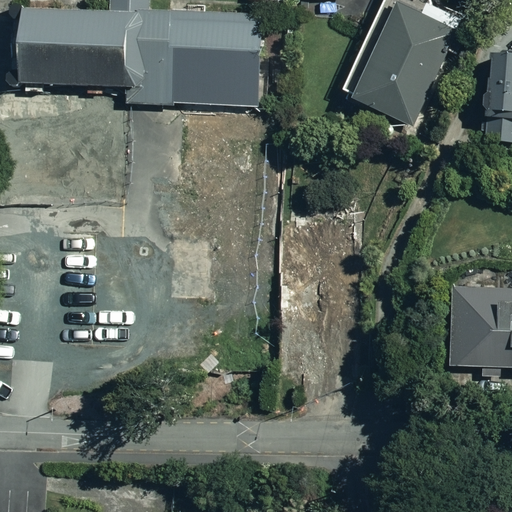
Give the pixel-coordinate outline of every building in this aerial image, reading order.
[(115,0),(115,13),(29,10),(25,6),(19,6),(14,9),(14,16),(16,20),(14,73),(10,77),(10,83),(13,88),(131,89),(131,95),(130,106),(183,107),(182,180),(170,180),(168,234),(182,234),(182,240),(238,242),(241,182),(264,182),(269,17),(156,13),(156,0),(115,0)] [(429,0),(387,0),(342,96),(410,128),(460,22),(427,6),(429,0)] [(511,55),(475,55),(475,85),(474,123),(511,123),(511,55)] [(131,95),(0,90),(0,194),(127,198),(130,106),(131,95)] [(356,220),(278,219),(277,317),(355,318),(356,220)] [(511,370),(511,293),(449,292),(447,369),(511,370)] [(329,327),(280,330),(283,379),(331,376),(329,327)]
